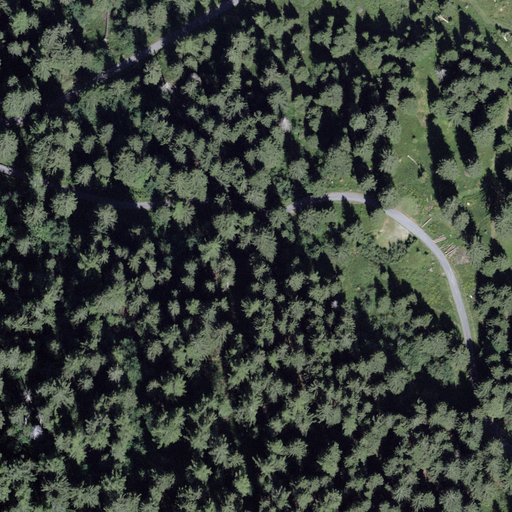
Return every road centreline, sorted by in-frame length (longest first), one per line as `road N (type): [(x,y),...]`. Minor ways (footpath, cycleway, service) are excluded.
road 1 (unclassified): [(511,449),(482,410),(448,269),(385,206),(341,196),(271,215),(227,201),(121,205),(0,168)]
road 2 (unclassified): [(0,124),(34,116),(237,0)]
